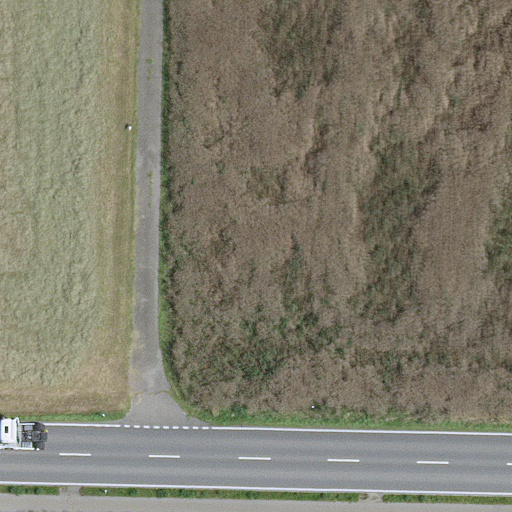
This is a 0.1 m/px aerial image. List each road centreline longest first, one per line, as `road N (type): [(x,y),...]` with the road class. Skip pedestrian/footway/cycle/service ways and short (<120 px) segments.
road 1 (primary): [(511,465),(0,452)]
road 2 (track): [(142,456),(154,0)]
